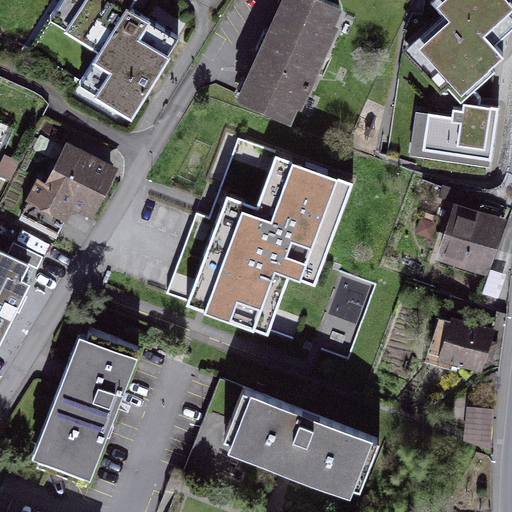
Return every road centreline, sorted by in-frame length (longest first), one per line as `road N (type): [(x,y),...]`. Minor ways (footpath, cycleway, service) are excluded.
road 1 (residential): [(74,280),(308,368)]
road 2 (residential): [(150,155),(0,69)]
road 3 (residential): [(133,511),(136,477),(181,364)]
road 4 (residential): [(150,155),(221,26)]
road 5 (residential): [(74,280),(150,155)]
road 6 (residential): [(0,400),(74,280)]
